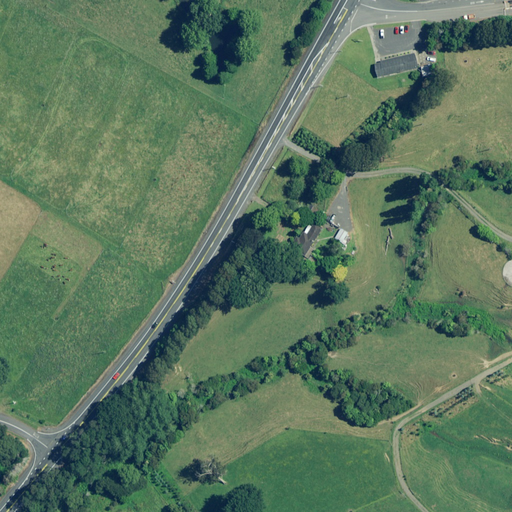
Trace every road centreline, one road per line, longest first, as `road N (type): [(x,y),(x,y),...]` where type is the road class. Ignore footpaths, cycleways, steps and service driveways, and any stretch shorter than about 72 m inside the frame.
road 1 (primary): [(351,0),(195,267),(54,454)]
road 2 (unclassified): [(351,0),(403,11),(511,1)]
